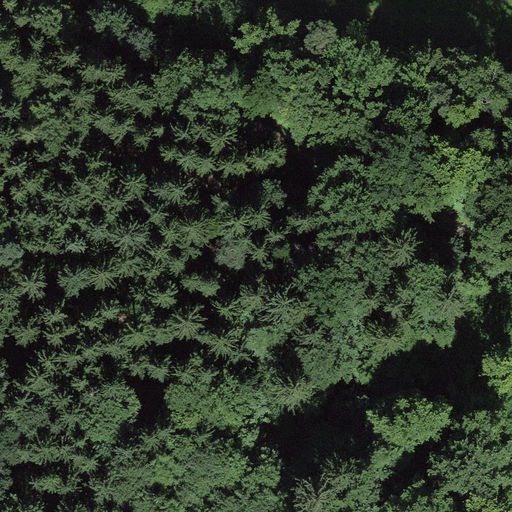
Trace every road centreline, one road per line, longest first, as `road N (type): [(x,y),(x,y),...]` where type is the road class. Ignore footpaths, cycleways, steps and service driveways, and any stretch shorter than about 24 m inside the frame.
road 1 (track): [(37,0),(159,84),(511,247)]
road 2 (track): [(0,70),(175,174),(370,198),(433,214)]
